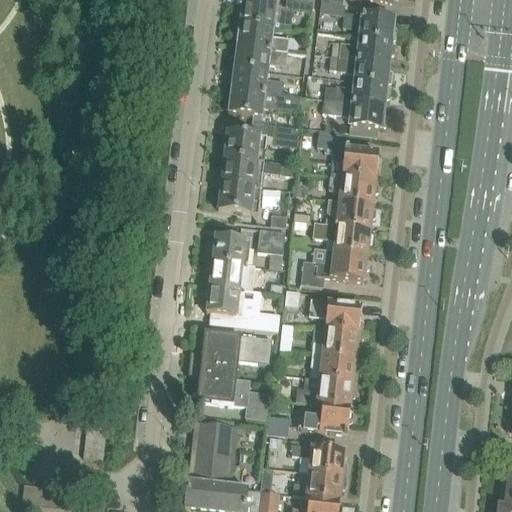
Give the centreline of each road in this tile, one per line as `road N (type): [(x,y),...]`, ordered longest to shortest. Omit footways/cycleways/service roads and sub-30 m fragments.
road 1 (unclassified): [(141,511),(205,0)]
road 2 (secondary): [(457,28),(398,511)]
road 3 (secondary): [(443,511),(501,33)]
